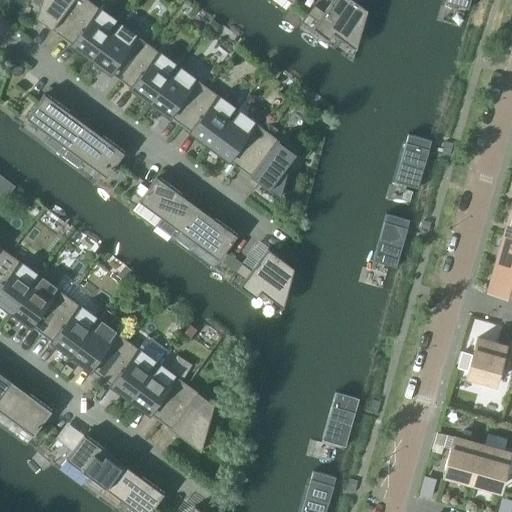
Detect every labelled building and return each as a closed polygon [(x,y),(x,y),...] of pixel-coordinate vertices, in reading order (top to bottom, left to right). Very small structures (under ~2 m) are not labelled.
[(40,0),(35,18),(58,35),(83,0),(40,0)] [(83,0),(58,35),(88,58),(115,21),(87,0),(83,0)] [(328,40),(333,33),(355,49),(366,10),(352,0),(332,0),(323,12),(314,5),(307,14),(317,21),(312,28),(328,40)] [(212,20),(206,28),(214,34),(221,26),(212,20)] [(88,58),(119,80),(146,43),(115,21),(88,58)] [(119,80),(149,103),(177,66),(146,43),(119,80)] [(149,103),(180,125),(207,88),(177,66),(149,103)] [(180,125),(211,148),(238,111),(207,88),(180,125)] [(43,142),(61,155),(84,124),(44,94),(26,119),(48,135),(43,142)] [(211,148),(241,170),(268,133),(238,111),(211,148)] [(84,124),(61,155),(78,168),(83,161),(106,178),(124,153),(84,124)] [(268,133),(241,170),(279,198),(292,151),(268,133)] [(408,187),(414,188),(419,186),(430,145),(428,140),(422,139),(417,141),(406,182),(408,187)] [(441,153),(446,154),(449,155),(452,144),(449,143),(444,141),(441,153)] [(156,225),(173,238),(196,206),(156,177),(138,201),(161,218),(156,225)] [(196,206),(173,238),(190,250),(195,243),(218,260),(236,236),(196,206)] [(384,259),(386,264),(392,266),(397,263),(409,223),(406,218),(400,216),(395,219),(384,259)] [(427,234),(430,223),(427,222),(422,221),(419,232),(423,233),(427,234)] [(495,262),(495,263),(511,267),(511,237),(508,237),(502,236),(498,251),(504,253),(501,264),(495,262)] [(244,279),(239,286),(255,298),(260,291),(277,304),(282,308),(293,268),(267,248),(251,270),(241,263),(234,272),(244,279)] [(0,259),(0,304),(9,311),(36,274),(6,252),(0,259)] [(511,267),(495,263),(490,279),(496,281),(492,293),(511,298),(511,267)] [(9,311),(40,333),(67,297),(36,274),(9,311)] [(40,333),(70,356),(97,319),(67,297),(40,333)] [(70,356),(101,378),(128,342),(97,319),(70,356)] [(474,373),(473,379),(494,384),(495,379),(496,380),(506,346),(476,338),(472,354),(462,351),(457,368),(467,371),(474,373)] [(101,378),(132,401),(159,364),(128,342),(101,378)] [(132,401),(162,424),(189,387),(159,364),(132,401)] [(0,396),(11,382),(0,373),(0,396)] [(11,382),(0,396),(0,421),(5,425),(10,419),(33,436),(51,411),(11,382)] [(189,387),(162,424),(200,451),(213,404),(189,387)] [(321,440),(344,446),(358,399),(335,392),(321,440)] [(369,411),(376,413),(380,402),(372,400),(369,411)] [(433,444),(443,447),(446,435),(437,432),(433,444)] [(83,483),(100,496),(123,464),(83,435),(65,459),(88,476),(83,483)] [(470,483),(471,483),(481,445),(453,437),(444,470),(451,472),(449,477),(470,483)] [(481,445),(471,483),(471,484),(471,483),(492,489),(494,484),(501,486),(510,453),(481,445)] [(123,464),(100,496),(117,508),(122,501),(136,511),(150,511),(163,494),(123,464)] [(327,511),(336,481),(333,476),(327,474),(322,477),(312,511),(327,511)] [(354,480),(349,479),(346,490),(351,492),(354,492),(354,491),(357,481),(354,480)] [(511,511),(511,498),(502,496),(498,511),(511,511)]
